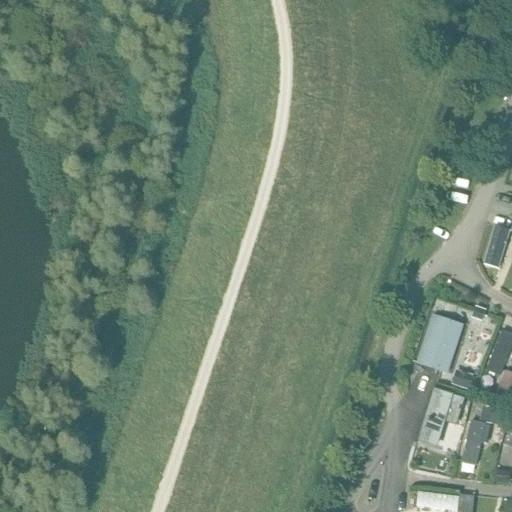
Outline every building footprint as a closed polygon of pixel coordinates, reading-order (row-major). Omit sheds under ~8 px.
[(499,269),(509,232),(493,227),(483,264),(499,269)] [(475,308),(471,319),(481,322),(485,311),(475,308)] [(448,375),(462,327),(430,318),(416,365),(448,375)] [(486,373),(499,378),(511,345),(511,336),(502,333),(486,373)] [(456,371),(451,385),(468,391),(472,376),(456,371)] [(511,373),(505,371),(494,400),(511,407),(511,405),(511,373)] [(433,390),(418,441),(437,447),(444,423),(456,427),(464,400),(433,390)] [(482,407),(478,423),(504,428),(507,412),(482,407)] [(485,426),(470,423),(460,464),(475,467),(485,426)] [(495,470),(493,483),(508,484),(510,472),(495,470)] [(418,495),(416,508),(447,511),(456,511),(458,500),(418,495)]
